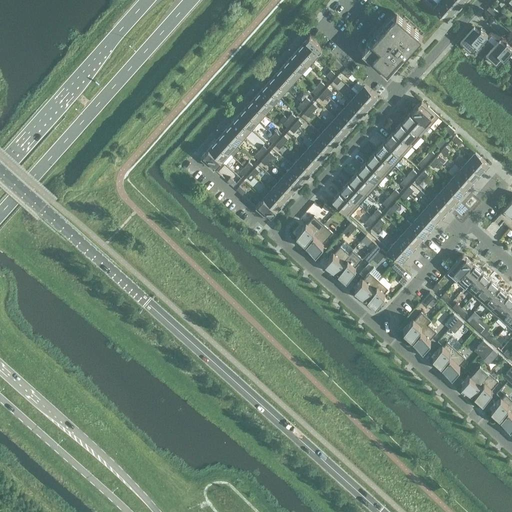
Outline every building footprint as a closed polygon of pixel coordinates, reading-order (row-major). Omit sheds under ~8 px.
[(443,0),(440,0),(435,7),(434,7),(447,19),(455,10),(443,0)] [(459,0),(443,0),(455,10),(462,2),(459,0)] [(495,16),(499,12),(491,5),(487,9),(495,16)] [(394,15),(362,51),(388,73),(420,38),(394,15)] [(501,21),(509,28),(511,24),(511,23),(504,17),(501,21)] [(479,30),(474,26),(461,41),(471,50),(477,44),(479,45),(488,34),(481,28),(479,30)] [(503,36),(493,28),(489,33),(498,41),(500,39),(503,36)] [(302,44),(315,56),(323,47),(310,36),(302,44)] [(511,44),(511,45),(507,42),(505,44),(500,39),(498,41),(486,54),(497,64),(503,57),(504,58),(510,52),(511,53),(511,44)] [(315,56),(302,44),(295,52),(308,64),(315,56)] [(308,64),(295,52),(288,60),(301,72),(308,64)] [(342,65),(336,59),(333,62),(339,68),(342,65)] [(301,72),(288,60),(281,68),(294,80),(301,72)] [(349,76),(351,73),(352,73),(345,67),(342,70),(349,76)] [(294,80),(281,68),(273,76),(286,88),(294,80)] [(335,73),(331,70),(326,75),(330,78),(335,73)] [(333,80),(337,84),(342,79),(338,75),(333,80)] [(286,88),(273,76),(266,84),(279,96),(286,88)] [(321,81),(316,86),(320,89),(325,84),(321,81)] [(279,96),(266,84),(259,92),(272,104),(279,96)] [(378,96),(365,85),(357,93),(370,105),(378,96)] [(316,94),(320,89),(316,86),(312,91),(316,94)] [(328,87),(323,92),(327,95),(332,90),(328,87)] [(272,104),(259,92),(252,100),(265,112),(272,104)] [(323,100),(327,95),(323,92),(319,96),(323,100)] [(357,93),(350,101),(363,113),(370,105),(357,93)] [(306,97),(302,102),(306,105),(310,100),(306,97)] [(265,112),(252,100),(245,108),(258,120),(265,112)] [(418,103),(412,110),(430,126),(439,116),(422,100),(419,104),(418,103)] [(363,113),(350,101),(343,109),(356,121),(363,113)] [(301,111),(306,105),(302,102),(297,107),(301,111)] [(313,103),(309,108),(313,111),(317,106),(313,103)] [(258,120),(245,108),(237,116),(250,128),(258,120)] [(308,116),(313,111),(309,108),(304,112),(308,116)] [(356,121),(343,109),(336,117),(349,129),(356,121)] [(430,126),(412,110),(412,111),(410,114),(410,113),(404,120),(421,135),(418,132),(426,123),(429,126),(430,126)] [(292,113),(288,118),(292,121),(296,116),(292,113)] [(250,128),(237,116),(230,124),(243,136),(250,128)] [(349,129),(336,117),(328,125),(341,137),(349,129)] [(287,126),(292,121),(288,118),(283,123),(287,126)] [(299,119),(294,124),(298,127),(303,122),(299,119)] [(421,135),(404,120),(403,120),(404,121),(401,123),(395,130),(412,145),(421,135)] [(243,136),(230,124),(223,132),(236,144),(243,136)] [(294,132),(298,127),(294,124),(290,129),(294,132)] [(455,130),(448,124),(445,128),(451,134),(455,130)] [(341,137),(328,125),(321,133),(334,145),(341,137)] [(278,129),(273,134),(277,137),(282,133),(278,129)] [(412,145),(395,130),(392,133),(386,140),(403,155),(412,145)] [(236,144),(223,132),(216,140),(229,152),(236,144)] [(334,145),(321,133),(314,141),(327,153),(334,145)] [(273,142),(277,137),(273,134),(269,139),(273,142)] [(463,140),(456,134),(453,138),(459,144),(463,140)] [(284,135),(280,140),(284,143),(288,138),(284,135)] [(446,140),(442,137),(436,144),(440,147),(446,140)] [(229,152),(216,140),(208,149),(221,160),(229,152)] [(279,148),(284,143),(280,140),(276,145),(279,148)] [(403,155),(386,140),(384,143),(383,143),(377,149),(394,165),(403,155)] [(327,153),(314,141),(307,149),(320,161),(327,153)] [(263,145),(259,150),(263,154),(267,149),(263,145)] [(450,149),(446,145),(442,150),(445,154),(450,149)] [(201,157),(214,168),(221,160),(208,149),(201,157)] [(320,161),(307,149),(300,157),(312,169),(320,161)] [(394,165),(377,149),(377,150),(375,153),(374,152),(368,159),(386,175),(394,165)] [(431,149),(424,156),(428,160),(435,153),(431,149)] [(258,158),(263,154),(259,150),(254,155),(258,158)] [(270,151),(265,156),(269,159),(274,154),(270,151)] [(476,152),(468,160),(481,172),(489,163),(476,152)] [(439,154),(434,159),(438,162),(443,157),(439,154)] [(265,164),(269,159),(265,156),(261,161),(265,164)] [(422,167),(428,160),(424,156),(418,163),(422,167)] [(312,169),(300,157),(292,165),(305,177),(312,169)] [(386,175),(368,159),(368,160),(366,163),(366,162),(360,169),(377,185),(386,175)] [(434,167),(438,162),(434,159),(430,164),(434,167)] [(468,160),(461,168),(474,180),(481,172),(468,160)] [(249,161),(244,166),(248,170),(253,165),(249,161)] [(305,177),(292,165),(285,173),(298,185),(305,177)] [(244,175),(248,170),(244,166),(240,171),(244,175)] [(255,167),(251,172),(255,175),(259,171),(255,167)] [(461,168),(454,176),(467,188),(474,180),(461,168)] [(377,185),(360,169),(359,169),(360,170),(357,172),(351,179),(368,194),(377,185)] [(413,169),(407,176),(411,180),(417,173),(413,169)] [(424,170),(420,175),(424,178),(428,173),(424,170)] [(251,180),(255,175),(251,172),(247,177),(251,180)] [(298,185),(285,173),(278,181),(291,193),(298,185)] [(419,183),(424,178),(420,175),(415,180),(419,183)] [(404,187),(411,180),(407,176),(400,183),(404,187)] [(454,176),(447,184),(459,196),(467,188),(454,176)] [(230,177),(227,180),(234,186),(237,183),(230,177)] [(368,194),(351,179),(350,179),(351,180),(348,182),(342,189),(359,204),(368,194)] [(291,193),(278,181),(271,190),(284,201),(291,193)] [(447,184),(439,192),(452,204),(459,196),(447,184)] [(236,188),(243,194),(246,191),(239,185),(236,188)] [(410,186),(405,191),(409,194),(414,189),(410,186)] [(359,204),(342,189),(340,192),(339,192),(333,199),(350,214),(359,204)] [(395,189),(389,196),(393,199),(399,192),(395,189)] [(284,201),(271,190),(263,198),(276,209),(284,201)] [(405,199),(409,194),(405,191),(401,196),(405,199)] [(439,192),(432,200),(445,212),(452,204),(439,192)] [(387,206),(393,199),(389,196),(383,203),(387,206)] [(276,209),(263,198),(256,206),(269,218),(276,209)] [(327,199),(323,204),(333,213),(337,208),(327,199)] [(511,215),(511,199),(494,220),(499,225),(503,221),(510,227),(511,225),(511,216),(511,215)] [(445,212),(432,200),(425,208),(438,220),(445,212)] [(395,202),(391,207),(395,211),(399,205),(395,202)] [(391,215),(395,211),(391,207),(387,212),(391,215)] [(378,208),(371,215),(375,219),(382,212),(378,208)] [(425,208),(418,216),(431,228),(438,220),(425,208)] [(306,243),(324,224),(314,215),(307,223),(306,222),(302,227),(302,226),(295,233),(303,240),(302,240),(303,241),(304,239),(307,242),(306,243)] [(369,226),(375,219),(371,215),(365,222),(369,226)] [(418,216),(410,225),(423,236),(431,228),(418,216)] [(338,227),(343,232),(352,222),(347,217),(338,227)] [(381,218),(376,223),(380,227),(385,221),(381,218)] [(357,226),(352,222),(343,232),(348,236),(357,226)] [(376,231),(380,227),(376,223),(372,228),(376,231)] [(324,224),(306,243),(310,247),(316,253),(323,246),(324,245),(323,245),(324,243),(323,243),(333,232),(324,224)] [(410,225),(403,233),(416,244),(423,236),(410,225)] [(372,246),(376,241),(367,233),(358,244),(363,248),(368,242),(372,246)] [(403,233),(396,241),(409,252),(416,244),(403,233)] [(401,260),(409,252),(396,241),(389,249),(401,260)] [(368,254),(372,258),(381,248),(377,244),(368,254)] [(332,266),(336,269),(353,250),(349,253),(341,245),(334,252),(333,252),(332,253),(332,252),(331,253),(325,260),(331,266),(332,266)] [(386,253),(381,248),(372,258),(377,262),(386,253)] [(353,250),(336,269),(336,270),(337,269),(340,271),(338,272),(339,273),(347,279),(353,272),(352,272),(356,268),(355,267),(363,258),(353,250)] [(448,271),(457,279),(472,262),(467,257),(466,257),(463,254),(457,261),(457,260),(456,261),(457,261),(448,271)] [(396,261),(391,266),(401,275),(406,270),(396,261)] [(472,262),(457,279),(465,286),(481,269),(475,264),(475,265),(472,262)] [(481,269),(465,286),(474,294),(489,277),(484,272),(483,272),(481,270),(481,269)] [(361,292),(365,295),(379,280),(370,272),(363,279),(363,278),(361,279),(360,279),(360,280),(354,287),(360,292),(361,292)] [(385,294),(384,293),(392,284),(382,276),(379,280),(365,295),(365,296),(366,295),(369,297),(368,298),(368,299),(376,305),(382,298),(385,294)] [(489,277),(474,294),(482,302),(498,284),(492,280),(489,277)] [(442,285),(438,282),(432,288),(436,291),(442,285)] [(498,284),(482,302),(490,309),(506,292),(501,287),(500,287),(498,285),(498,284)] [(430,291),(421,301),(426,306),(434,296),(430,291)] [(506,292),(490,309),(499,317),(511,302),(511,297),(509,295),(506,293),(506,292)] [(450,298),(444,293),(441,296),(447,301),(450,298)] [(511,302),(499,317),(507,325),(511,319),(511,302)] [(452,306),(458,311),(461,308),(456,303),(452,306)] [(467,313),(461,308),(458,311),(463,316),(467,313)] [(413,339),(414,339),(431,320),(421,311),(414,319),(413,319),(409,323),(409,322),(403,329),(410,336),(410,337),(411,335),(414,338),(413,339)] [(445,323),(450,327),(459,317),(454,313),(445,323)] [(464,322),(459,317),(450,327),(455,332),(464,322)] [(469,322),(475,327),(478,323),(472,318),(469,322)] [(431,320),(414,339),(418,343),(417,343),(423,349),(430,342),(431,341),(430,341),(431,339),(430,339),(437,332),(428,324),(431,320)] [(484,328),(478,323),(475,327),(480,331),(484,328)] [(486,337),(492,342),(495,338),(489,333),(486,337)] [(473,348),(479,353),(488,343),(482,338),(473,348)] [(501,343),(495,338),(492,342),(497,347),(501,343)] [(442,365),(443,365),(456,349),(447,341),(443,346),(442,345),(439,349),(438,348),(432,355),(439,362),(439,363),(441,362),(443,364),(442,365)] [(493,348),(488,343),(479,353),(484,358),(493,348)] [(456,349),(443,365),(447,369),(446,369),(453,375),(459,368),(460,368),(459,367),(460,366),(460,365),(466,358),(456,349)] [(503,352),(509,357),(511,353),(506,349),(503,352)] [(468,388),(472,392),(489,372),(480,364),(471,375),(470,374),(469,376),(468,375),(467,375),(468,376),(461,383),(468,388)] [(489,372),(472,392),(473,391),(476,393),(475,395),(476,395),(483,401),(489,394),(492,390),(491,389),(499,381),(489,372)] [(501,417),(501,418),(511,405),(511,399),(506,393),(502,398),(501,397),(497,401),(496,401),(490,408),(497,414),(497,415),(498,415),(499,414),(502,416),(501,417)] [(511,405),(501,418),(505,421),(505,422),(511,427),(511,426),(511,405)]
